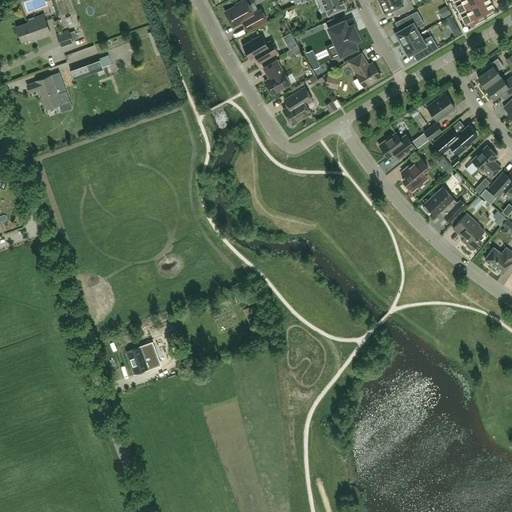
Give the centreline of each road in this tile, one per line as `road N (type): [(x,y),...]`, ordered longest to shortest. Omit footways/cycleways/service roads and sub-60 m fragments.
road 1 (unclassified): [(0,115),(142,511)]
road 2 (residential): [(511,301),(402,208),(339,125)]
road 3 (residential): [(339,125),(286,149),(197,0)]
